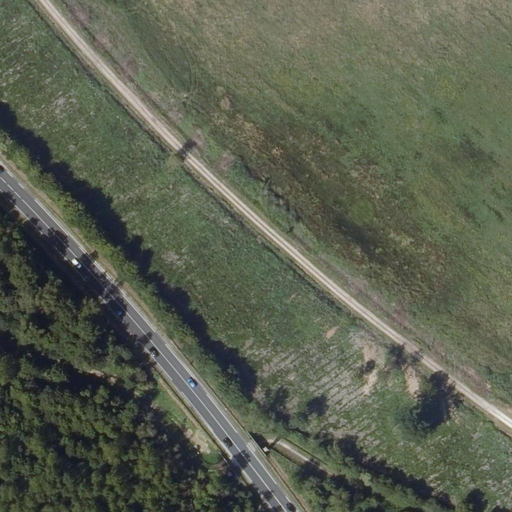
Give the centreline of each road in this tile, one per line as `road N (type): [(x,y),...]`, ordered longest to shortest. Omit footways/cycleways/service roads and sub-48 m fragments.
road 1 (track): [(54,0),(142,98),(445,359),(511,403)]
road 2 (track): [(432,511),(329,480),(273,443),(258,443),(216,474),(195,467),(135,395),(0,340)]
road 3 (primary): [(264,482),(0,177)]
